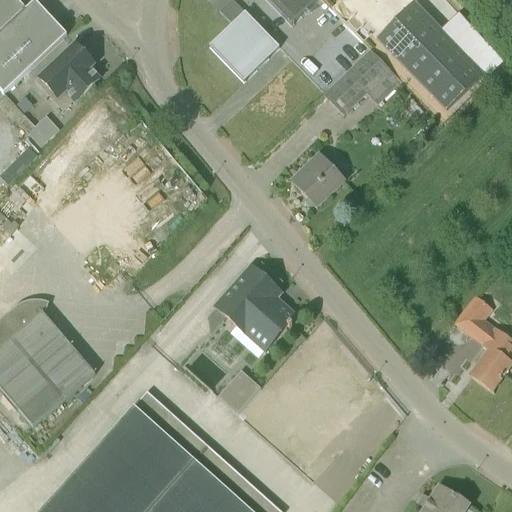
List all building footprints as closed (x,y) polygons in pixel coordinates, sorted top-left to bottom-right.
[(0,0),(0,93),(3,97),(67,38),(35,3),(26,12),(14,0),(0,0)] [(320,0),(319,0),(264,0),(291,28),(320,0)] [(279,51),(232,2),(220,14),(232,27),(209,50),(243,85),(279,51)] [(484,76),(414,5),(377,41),(447,113),(484,76)] [(56,84),(75,105),(100,81),(90,71),(94,67),(75,46),(39,81),(48,91),(56,84)] [(401,83),(371,52),(324,98),(343,119),(366,96),(377,107),(401,83)] [(38,148),(41,151),(60,133),(52,124),(46,119),(27,136),(38,148)] [(29,151),(0,180),(8,189),(38,160),(29,151)] [(344,184),(319,158),(303,174),(306,178),(295,188),(317,211),(344,184)] [(215,309),(265,354),(288,328),(289,330),(292,327),(290,325),(296,319),(277,301),(281,296),(251,269),(215,309)] [(492,312),(475,299),(454,326),(471,339),(492,312)] [(44,316),(48,305),(41,303),(36,302),(31,302),(25,303),(20,305),(13,309),(0,320),(0,390),(33,430),(27,435),(34,444),(66,417),(58,408),(95,377),(44,316)] [(511,344),(495,332),(483,348),(490,353),(472,377),(471,376),(470,378),(479,385),(480,385),(491,394),(501,382),(503,379),(502,378),(511,366),(506,363),(511,354),(511,344)] [(252,399),(236,416),(237,417),(261,390),(241,373),(218,399),(218,400),(234,383),(252,399)] [(147,395),(42,511),(152,511),(208,450),(147,395)] [(208,450),(152,511),(278,511),(238,477),(208,450)] [(466,511),(469,508),(439,489),(423,511),(466,511)]
